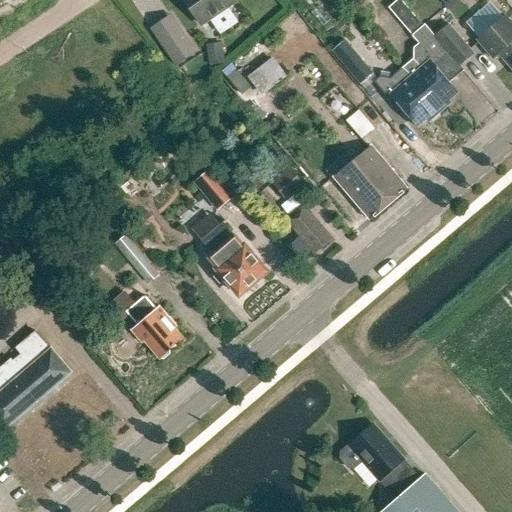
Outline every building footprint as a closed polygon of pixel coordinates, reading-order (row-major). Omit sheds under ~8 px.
[(184,0),(201,24),(211,17),(211,19),(227,8),(227,7),(236,0),(235,0),(184,0)] [(401,0),(396,0),(389,6),(420,43),(414,48),(414,58),(402,68),(440,112),(447,106),(447,102),(458,93),(449,83),(462,71),(431,34),(401,0)] [(499,54),(511,68),(511,22),(506,16),(477,40),(493,58),(499,54)] [(432,32),(431,34),(462,71),(464,70),(459,64),(473,52),(448,23),(434,35),(432,32)] [(196,53),(182,33),(162,46),(176,66),(196,53)] [(207,43),(210,65),(226,63),(223,41),(207,43)] [(344,41),(331,51),(358,85),(372,75),(344,41)] [(250,87),(231,65),(223,72),(242,94),(250,87)] [(400,105),(418,127),(428,118),(433,118),(440,112),(402,68),(391,78),(381,76),(375,81),(397,108),(400,105)] [(362,140),(375,129),(362,114),(361,114),(358,111),(346,122),(362,140)] [(371,147),(334,178),(370,221),(407,190),(371,147)] [(272,183),(287,200),(294,195),(305,207),(317,197),(290,167),(272,183)] [(191,184),(215,211),(231,197),(207,170),(191,184)] [(110,204),(102,211),(117,229),(125,222),(110,204)] [(332,238),(305,207),(288,222),(315,253),(332,238)] [(235,237),(231,233),(233,232),(225,222),(201,242),(212,256),(209,259),(239,295),(266,272),(244,247),(244,248),(235,237)] [(113,245),(147,286),(158,277),(123,236),(113,245)] [(64,255),(88,277),(103,261),(79,239),(64,255)] [(160,308),(157,311),(146,298),(127,314),(138,327),(133,331),(142,342),(144,340),(160,358),(183,339),(173,328),(176,326),(160,308)] [(0,426),(2,429),(69,372),(50,349),(49,349),(34,331),(14,348),(19,354),(11,361),(9,359),(0,367),(0,426)] [(457,511),(425,475),(420,480),(404,461),(403,461),(373,425),(343,450),(344,451),(341,453),(341,459),(349,468),(354,468),(362,461),(396,500),(382,511),(457,511)]
